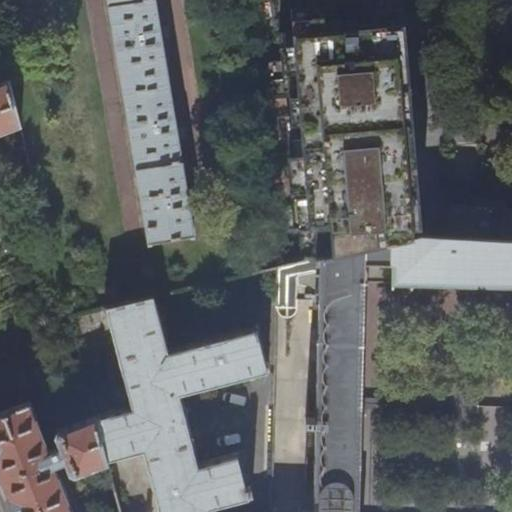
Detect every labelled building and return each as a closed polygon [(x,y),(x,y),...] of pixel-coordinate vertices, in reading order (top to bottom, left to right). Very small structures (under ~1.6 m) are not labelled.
[(108,0),(148,235),(150,242),(195,234),(189,203),(198,201),(196,188),(186,190),(178,142),(188,139),(186,127),(176,128),(163,40),(172,39),(170,26),(161,27),(155,0),(108,0)] [(332,254),(422,234),(405,18),(296,32),(311,223),(333,221),(332,254)] [(10,87),(9,80),(0,83),(0,135),(21,128),(10,87)] [(511,238),(422,234),(332,254),(279,267),(278,315),(279,316),(282,319),(285,320),(289,320),(294,318),(296,315),(298,312),(299,301),(322,301),(318,419),(308,419),(308,424),(318,425),(315,511),(511,511),(511,501),(509,501),(509,511),(360,511),(366,281),(511,285),(511,238)] [(94,415),(105,458),(144,449),(160,511),(214,511),(213,508),(252,499),(251,494),(256,493),(254,485),(249,486),(246,474),(252,472),(246,450),(201,461),(183,391),(270,370),(265,347),(268,346),(269,337),(265,320),(260,317),(257,317),(259,325),(172,347),(159,294),(108,306),(133,406),(94,415)] [(403,419),(480,422),(481,387),(404,385),(403,419)] [(106,461),(105,458),(94,415),(61,427),(58,433),(63,444),(52,448),(33,399),(0,411),(0,471),(15,511),(76,511),(57,462),(68,458),(72,469),(78,473),(106,461)]
